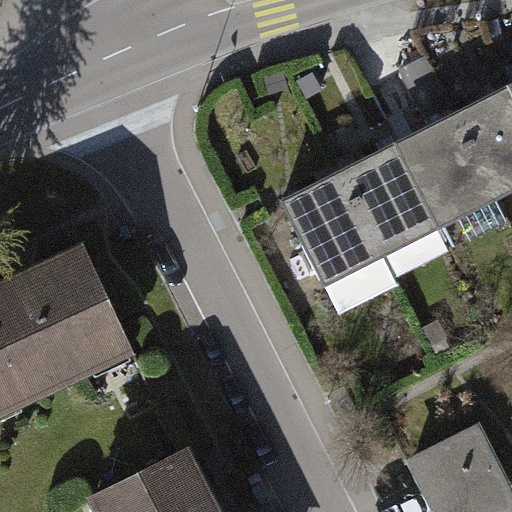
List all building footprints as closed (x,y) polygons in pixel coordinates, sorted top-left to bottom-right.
[(511,91),(509,85),(453,113),(496,196),(511,188),(511,91)] [(453,113),(397,141),(439,224),(496,196),(453,113)] [(397,141),(341,169),(383,252),(439,224),(397,141)] [(383,252),(341,169),(282,199),(324,282),(383,252)] [(0,433),(152,373),(97,233),(0,271),(0,433)] [(511,511),(511,444),(498,416),(415,455),(442,511),(511,511)] [(231,511),(198,429),(88,475),(103,511),(231,511)]
